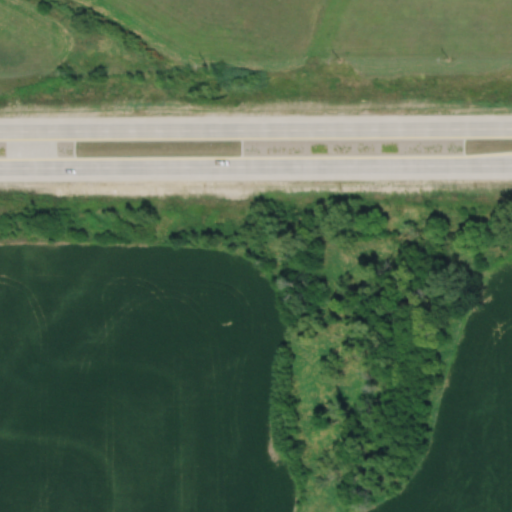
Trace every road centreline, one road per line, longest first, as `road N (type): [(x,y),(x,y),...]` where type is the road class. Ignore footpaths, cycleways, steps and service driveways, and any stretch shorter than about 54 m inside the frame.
road 1 (trunk): [(511,126),(0,129)]
road 2 (trunk): [(0,165),(511,162)]
